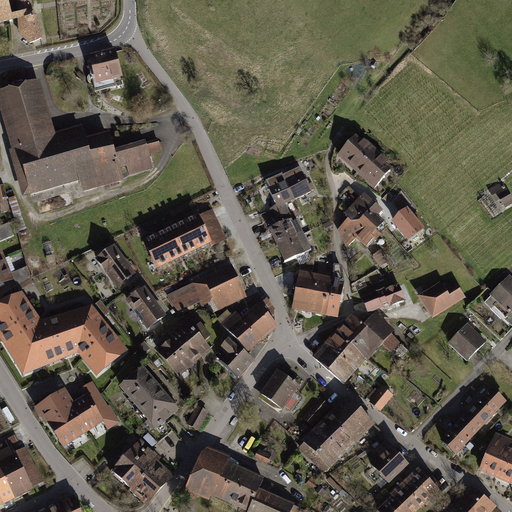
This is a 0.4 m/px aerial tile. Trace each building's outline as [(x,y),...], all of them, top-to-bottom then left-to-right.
[(10,22),(11,22),(12,21),(12,20),(19,19),(20,34),(31,43),(41,39),(37,20),(36,20),(36,17),(35,15),(34,14),(32,14),(30,0),(0,0),(0,22),(9,20),(10,22)] [(125,81),(117,52),(90,59),(99,93),(117,89),(115,83),(125,81)] [(41,84),(0,95),(0,105),(14,154),(9,155),(23,202),(80,185),(84,196),(125,185),(123,180),(155,171),(151,158),(164,154),(160,143),(147,147),(146,144),(116,153),(111,135),(87,142),(83,129),(56,136),(41,84)] [(362,145),(356,140),(341,157),(376,188),(390,171),(384,166),(386,163),(364,143),(362,145)] [(283,177),(294,200),(311,192),(300,169),(283,177)] [(294,200),(283,177),(282,174),(266,182),(277,205),(271,210),(275,218),(288,212),(289,212),(285,204),(294,200)] [(511,206),(511,196),(504,183),(492,191),(505,211),(511,206)] [(413,205),(402,191),(392,203),(402,215),(398,219),(402,224),(397,228),(409,241),(424,230),(407,210),(413,205)] [(347,217),(342,222),(345,225),(341,230),(349,246),(357,238),(367,246),(373,240),(374,241),(381,233),(375,229),(381,222),(376,217),(382,211),(364,196),(345,216),(347,217)] [(189,207),(170,216),(173,222),(192,213),(189,207)] [(275,218),(279,226),(271,230),(279,246),(304,235),(296,218),(291,220),(288,212),(275,218)] [(215,213),(202,219),(215,249),(215,250),(229,244),(215,213)] [(202,219),(187,226),(201,255),(215,249),(202,219)] [(160,221),(144,228),(147,234),(163,227),(160,221)] [(0,244),(15,238),(10,226),(0,229),(0,244)] [(187,226),(173,232),(186,262),(201,255),(187,226)] [(173,232),(159,239),(172,268),(186,262),(173,232)] [(304,235),(279,246),(287,262),(311,251),(304,235)] [(159,239),(144,245),(158,275),(172,268),(159,239)] [(137,278),(115,249),(97,263),(119,291),(137,278)] [(379,254),(372,261),(381,270),(388,263),(379,254)] [(302,265),(302,269),(314,271),(316,259),(302,265)] [(0,290),(15,283),(5,261),(0,263),(0,290)] [(12,274),(18,288),(31,281),(28,267),(12,274)] [(334,278),(333,281),(326,318),(338,321),(345,283),(344,268),(334,267),(334,278)] [(247,299),(234,271),(167,298),(181,317),(215,306),(218,313),(247,299)] [(302,275),(298,278),(295,294),(296,294),(292,312),(326,318),(333,281),(302,275)] [(511,279),(511,278),(491,299),(511,317),(511,316),(511,279)] [(445,290),(441,285),(418,300),(433,322),(466,300),(455,284),(445,290)] [(372,295),(373,296),(364,300),(369,312),(385,305),(388,311),(393,309),(392,307),(404,301),(398,287),(386,292),(386,291),(379,293),(379,292),(372,295)] [(169,320),(148,290),(128,305),(148,334),(169,320)] [(38,321),(18,293),(0,301),(0,341),(20,373),(63,357),(38,321)] [(243,321),(263,343),(279,329),(276,310),(267,300),(243,321)] [(88,307),(38,321),(63,357),(75,352),(95,375),(123,350),(88,307)] [(263,343),(243,321),(236,313),(222,325),(249,356),(263,343)] [(364,327),(353,318),(329,345),(343,357),(352,348),(350,346),(364,327)] [(352,348),(366,359),(367,360),(382,344),(390,350),(398,342),(374,320),(366,329),(364,327),(350,346),(352,348)] [(192,328),(188,324),(181,329),(205,360),(212,354),(209,349),(216,344),(199,323),(192,328)] [(477,334),(468,326),(449,347),(469,365),(488,344),(477,334)] [(205,360),(181,329),(169,339),(193,369),(205,360)] [(193,369),(169,339),(154,351),(178,381),(193,369)] [(256,364),(232,341),(217,357),(241,380),(256,364)] [(343,357),(329,345),(316,360),(344,383),(366,359),(352,348),(343,357)] [(129,401),(153,381),(144,370),(120,390),(129,401)] [(302,390),(278,374),(261,400),(285,415),(287,411),(291,414),(297,405),(293,402),(302,390)] [(137,411),(162,392),(153,381),(129,401),(137,411)] [(71,402),(63,389),(34,407),(58,448),(87,428),(71,402)] [(93,389),(71,402),(87,428),(110,414),(93,389)] [(380,413),(393,399),(383,390),(379,393),(375,390),(366,400),(380,413)] [(459,425),(442,443),(457,458),(507,404),(492,390),(476,407),(459,425)] [(146,422),(170,402),(162,392),(137,411),(146,422)] [(377,428),(347,399),(327,420),(313,434),(307,440),(304,443),(306,445),(300,452),(324,475),(329,471),(332,474),(377,428)] [(330,407),(320,399),(302,419),(312,427),(330,407)] [(155,433),(179,413),(170,402),(146,422),(155,433)] [(198,431),(209,412),(199,407),(189,426),(198,431)] [(105,422),(93,428),(98,438),(110,433),(105,422)] [(309,430),(304,425),(299,431),(305,435),(309,430)] [(511,441),(504,438),(497,435),(481,476),(511,488),(511,452),(509,451),(511,443),(511,441)] [(132,494),(159,464),(163,459),(143,442),(112,477),(132,494)] [(410,469),(400,459),(387,444),(372,458),(378,464),(372,469),(390,488),(410,469)] [(15,455),(11,449),(0,455),(0,476),(15,504),(22,500),(35,493),(33,490),(45,484),(26,449),(15,455)] [(229,507),(245,473),(236,468),(237,466),(230,462),(231,460),(209,450),(204,457),(186,495),(211,507),(214,500),(229,507)] [(256,458),(269,464),(272,457),(259,451),(256,458)] [(159,464),(132,494),(148,508),(175,477),(159,464)] [(244,492),(252,475),(245,473),(229,507),(240,511),(248,494),(244,492)] [(423,511),(441,495),(420,473),(410,482),(393,499),(406,511),(423,511)] [(248,494),(240,511),(252,511),(261,492),(266,482),(252,475),(244,492),(248,494)] [(0,511),(15,504),(0,476),(0,511)] [(309,480),(305,486),(316,493),(320,487),(309,480)] [(496,511),(498,511),(473,490),(464,500),(461,504),(470,511),(496,511)] [(296,508),(261,492),(252,511),(302,511),(296,509),(296,508)] [(406,511),(393,499),(388,503),(379,511),(406,511)] [(81,511),(76,500),(69,504),(59,508),(60,511),(81,511)] [(470,511),(461,504),(459,506),(456,509),(449,502),(438,511),(470,511)]
